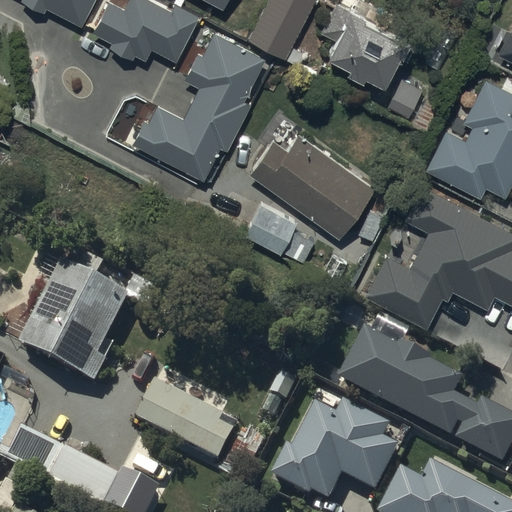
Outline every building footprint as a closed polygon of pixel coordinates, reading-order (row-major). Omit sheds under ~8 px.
[(81,20),(91,0),(31,0),(43,6),(45,1),(81,20)] [(126,0),(124,5),(113,0),(105,0),(91,28),(110,37),(108,41),(131,53),(134,48),(145,53),(150,42),(175,54),(196,12),(174,1),(171,7),(158,0),(126,0)] [(265,0),(248,34),(286,53),(312,0),(265,0)] [(356,0),(355,3),(348,0),(347,5),(336,0),(324,25),(336,32),(329,46),(350,56),(346,63),(362,72),(365,66),(383,75),(411,20),(370,0),(356,0)] [(511,18),(496,50),(511,58),(511,18)] [(265,52),(212,26),(201,49),(196,46),(181,75),(198,83),(183,114),(157,101),(148,119),(143,117),(132,138),(203,173),(218,142),(227,146),(250,98),(244,95),(265,52)] [(422,84),(401,74),(388,102),(409,112),(422,84)] [(511,88),(484,74),(461,116),(471,122),(465,134),(444,124),(423,164),(479,193),(485,182),(504,192),(511,176),(511,88)] [(439,105),(423,96),(410,121),(426,129),(439,105)] [(286,143),(272,133),(247,167),(338,232),(343,225),(345,226),(358,209),(356,207),(374,182),(297,127),(286,143)] [(511,223),(419,176),(399,215),(423,228),(407,258),(386,247),(364,289),(424,320),(440,290),(445,293),(450,283),(486,302),(492,290),(511,299),(511,223)] [(296,216),(259,198),(244,230),(302,257),(312,236),(292,226),(296,216)] [(381,213),(368,207),(356,230),(369,236),(381,213)] [(69,245),(18,343),(95,383),(114,345),(106,341),(129,296),(96,279),(104,263),(69,245)] [(398,344),(365,328),(340,378),(450,433),(457,419),(467,424),(459,440),(501,461),(511,439),(511,417),(483,402),(480,409),(454,396),(464,377),(432,361),(434,357),(400,340),(398,344)] [(272,394),(288,401),(297,381),(281,374),(272,394)] [(223,415),(155,381),(136,419),(219,461),(235,430),(220,423),(223,415)] [(274,399),(266,413),(277,419),(285,405),(274,399)] [(391,426),(343,401),(337,412),(316,401),(292,447),(287,444),(271,476),(309,496),(312,491),(328,499),(342,474),(374,491),(398,446),(384,439),(391,426)] [(254,450),(238,442),(223,472),(238,480),(254,450)] [(511,511),(511,504),(429,462),(421,477),(401,467),(378,511),(511,511)] [(148,511),(160,488),(122,470),(105,505),(119,511),(148,511)]
